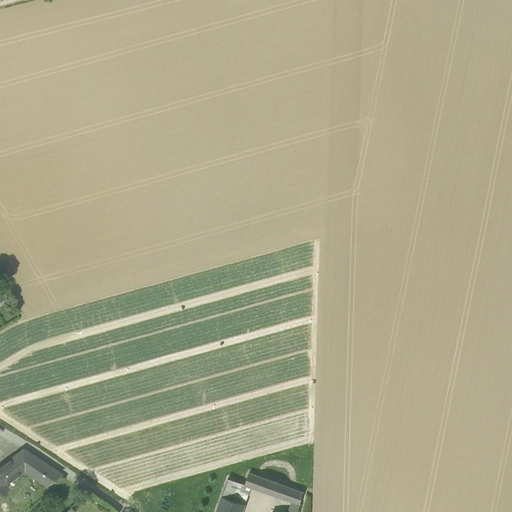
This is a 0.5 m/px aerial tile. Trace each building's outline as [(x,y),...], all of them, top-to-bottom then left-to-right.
[(24,449),(13,458),(22,463),(28,467),(50,482),(60,474),(24,449)] [(5,463),(11,471),(22,463),(13,458),(5,463)] [(0,467),(0,477),(1,479),(11,471),(5,463),(0,467)] [(28,467),(22,463),(11,471),(15,477),(28,467)] [(248,486),(289,502),(299,506),(304,493),(247,470),(242,482),(242,483),(248,486)] [(15,477),(11,471),(1,479),(5,484),(15,477)] [(225,475),(219,491),(233,497),(240,481),(225,475)] [(0,494),(8,488),(5,484),(1,479),(0,477),(0,494)] [(233,497),(242,500),(248,486),(242,483),(242,482),(240,481),(233,497)] [(209,511),(237,511),(242,500),(233,497),(219,491),(209,511)] [(296,511),(299,506),(289,502),(285,511),(296,511)]
